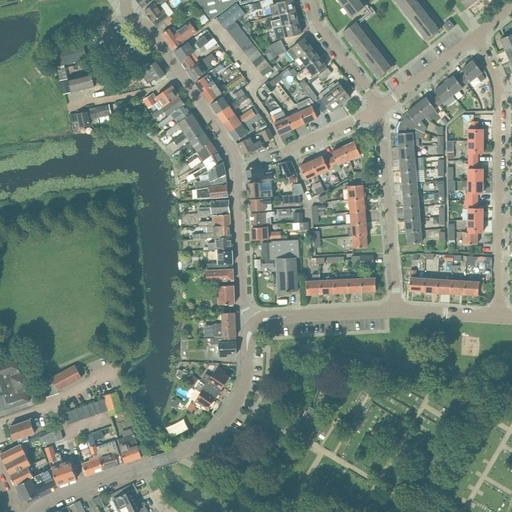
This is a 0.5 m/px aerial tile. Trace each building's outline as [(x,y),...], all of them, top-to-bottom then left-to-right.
[(156,27),(164,21),(169,17),(174,13),(165,2),(163,0),(155,0),(153,2),(154,4),(144,11),(156,27)] [(240,5),(261,0),(196,0),(212,20),(236,2),(239,1),(240,5)] [(277,3),(273,4),(274,5),(269,6),(270,10),(278,8),(280,15),(296,11),(292,0),(287,0),(283,1),(277,2),(277,3)] [(338,0),(340,2),(341,1),(344,5),(343,6),(348,13),(349,12),(352,16),(351,17),(366,5),(362,0),(360,2),(358,0),(338,0)] [(395,0),(400,6),(401,5),(404,9),(403,9),(408,16),(409,15),(412,19),(411,20),(416,27),(417,26),(420,30),(419,31),(425,38),(426,40),(437,31),(439,30),(441,28),(439,25),(437,27),(432,21),(435,19),(431,14),(428,16),(424,11),(426,9),(422,4),(420,6),(416,0),(415,0),(395,0)] [(226,30),(236,22),(235,21),(244,14),(236,4),(218,19),(226,30)] [(368,20),(376,13),(371,7),(363,13),(368,20)] [(283,26),(298,23),(296,11),(280,15),(281,19),(271,21),(273,28),(283,26)] [(201,26),(209,20),(203,12),(195,18),(201,26)] [(455,16),(452,20),(457,24),(461,20),(455,16)] [(358,20),(343,32),(343,33),(344,32),(345,34),(345,35),(350,41),(351,41),(354,44),(353,45),(358,52),(360,51),(362,55),(361,56),(367,63),(368,62),(371,66),(370,67),(375,73),(376,72),(379,76),(378,77),(378,78),(384,73),(386,72),(393,66),(390,61),(387,63),(383,57),(385,55),(381,50),(379,52),(375,47),(377,45),(373,40),(371,42),(366,36),(369,34),(365,29),(362,31),(358,25),(360,24),(358,20)] [(450,30),(454,26),(449,20),(445,23),(450,30)] [(171,28),(170,29),(162,35),(167,42),(172,50),(180,44),(189,38),(197,32),(196,31),(190,22),(181,28),(174,33),(171,28)] [(230,35),(240,28),(236,22),(226,30),(230,35)] [(245,31),(252,26),(249,22),(242,27),(245,31)] [(286,38),(291,36),(301,34),(298,23),(283,26),(273,28),(276,40),(286,38)] [(234,40),(243,32),(240,28),(230,35),(234,40)] [(237,44),(247,37),(243,32),(234,40),(237,44)] [(511,33),(500,39),(505,50),(511,47),(511,33)] [(208,42),(205,36),(196,43),(191,47),(188,42),(184,45),(174,52),(180,61),(204,45),(208,42)] [(241,49),(251,42),(247,37),(237,44),(241,49)] [(299,57),(312,48),(304,38),(292,47),(287,52),(294,61),(299,57)] [(78,44),(77,40),(69,42),(69,46),(52,51),(57,67),(87,58),(82,43),(78,44)] [(266,54),(273,51),(283,45),(281,40),(280,40),(270,45),(263,48),(266,54)] [(245,54),(254,46),(251,42),(241,49),(245,54)] [(225,54),(230,50),(225,44),(220,48),(225,54)] [(187,70),(199,62),(196,58),(201,54),(207,50),(204,45),(180,61),(187,70)] [(275,56),(286,51),(283,45),(273,51),(275,56)] [(248,58),(258,51),(254,46),(245,54),(248,58)] [(306,67),(319,57),(312,48),(299,57),(306,67)] [(252,63),(262,56),(258,51),(248,58),(252,63)] [(194,80),(202,75),(212,67),(209,62),(215,58),(212,53),(199,62),(187,70),(194,80)] [(256,68),(265,60),(262,56),(252,63),(256,68)] [(314,76),(318,73),(326,66),(319,57),(306,67),(314,76)] [(259,72),(269,65),(265,60),(256,68),(259,72)] [(461,77),(467,84),(476,78),(477,77),(481,82),(485,78),(481,73),(482,72),(473,60),(461,69),(465,74),(461,77)] [(156,82),(165,75),(156,61),(140,72),(148,84),(155,79),(156,82)] [(202,92),(215,83),(211,78),(216,75),(215,73),(223,68),(220,63),(207,73),(208,74),(196,83),(202,92)] [(263,77),(272,70),(269,65),(259,72),(263,77)] [(289,71),(287,68),(274,79),(277,83),(290,73),(289,71)] [(321,81),(332,73),(328,68),(318,76),(321,81)] [(70,78),(68,79),(71,93),(95,86),(91,73),(70,78)] [(226,93),(245,79),(245,78),(240,73),(225,84),(221,86),(218,82),(215,83),(202,92),(209,102),(225,91),(226,93)] [(355,76),(351,78),(355,86),(359,84),(355,76)] [(457,80),(454,76),(444,83),(453,95),(467,84),(461,77),(457,80)] [(315,92),(320,89),(314,78),(308,82),(315,92)] [(272,87),(277,83),(274,79),(268,83),(272,87)] [(269,94),(274,90),(272,87),(268,83),(268,82),(262,86),(269,94)] [(350,97),(338,82),(335,84),(334,83),(327,88),(340,105),(350,97)] [(438,106),(453,95),(444,83),(434,91),(437,95),(433,98),(438,106)] [(313,102),(318,98),(314,93),(307,84),(302,88),(309,97),(313,102)] [(155,104),(158,110),(179,95),(172,86),(154,99),(151,95),(143,100),(149,108),(155,104)] [(331,112),(340,105),(327,88),(318,95),(325,104),(331,112)] [(239,99),(245,94),(242,89),(235,94),(239,99)] [(223,123),(235,115),(232,111),(238,107),(237,106),(248,99),(245,94),(239,99),(229,106),(217,114),(223,123)] [(168,116),(185,104),(179,95),(158,110),(152,114),(155,118),(165,111),(168,116)] [(217,114),(229,106),(222,96),(219,99),(211,105),(217,114)] [(430,101),(426,97),(416,105),(425,116),(438,106),(433,98),(430,101)] [(178,123),(191,113),(185,104),(168,116),(159,123),(162,127),(174,118),(178,123)] [(109,105),(89,109),(92,124),(99,123),(98,118),(100,117),(101,123),(109,121),(108,115),(111,115),(109,105)] [(425,132),(427,128),(420,119),(425,116),(416,105),(407,112),(407,113),(403,115),(400,122),(425,132)] [(305,124),(317,118),(312,106),(299,112),(305,124)] [(259,112),(256,109),(255,107),(252,109),(251,109),(240,117),(241,119),(239,121),(235,115),(223,123),(230,133),(249,119),(258,113),(259,112)] [(80,127),(90,124),(89,121),(87,111),(77,114),(80,127)] [(286,117),(283,111),(273,116),(276,122),(274,123),(275,126),(280,135),(292,130),(287,117),(286,117)] [(292,130),(305,124),(299,112),(287,117),(292,130)] [(185,133),(198,123),(191,113),(178,123),(167,131),(170,135),(181,127),(185,133)] [(443,127),(447,123),(444,118),(439,122),(443,127)] [(236,141),(244,136),(248,133),(247,133),(254,129),(251,124),(252,123),(249,119),(230,133),(236,141)] [(399,147),(414,146),(419,146),(418,138),(422,138),(425,132),(400,122),(397,128),(398,133),(397,133),(399,147)] [(191,142),(204,132),(198,123),(185,133),(174,141),(177,145),(187,138),(191,142)] [(483,141),(483,129),(478,129),(478,123),(471,123),(471,129),(468,129),(468,141),(483,141)] [(266,142),(273,138),(269,128),(261,132),(266,142)] [(197,151),(211,142),(204,132),(191,142),(180,150),(183,154),(194,146),(197,151)] [(253,143),(250,137),(237,144),(243,155),(246,153),(248,156),(253,153),(254,154),(266,147),(262,139),(253,143)] [(349,160),(351,159),(360,155),(354,141),(343,146),(349,160)] [(483,153),(483,141),(468,141),(468,154),(469,154),(469,161),(478,161),(478,153),(483,153)] [(197,151),(186,160),(189,164),(200,156),(204,161),(218,152),(217,151),(211,142),(197,151)] [(336,172),(341,170),(339,165),(349,160),(343,146),(332,152),(334,157),(329,159),(332,165),(336,172)] [(400,160),(415,158),(414,146),(399,147),(400,160)] [(195,179),(208,171),(223,162),(223,161),(218,152),(204,161),(206,166),(193,174),(195,179)] [(325,161),(322,156),(311,161),(317,175),(333,168),(335,173),(336,172),(332,165),(329,159),(325,161)] [(416,167),(415,158),(400,160),(401,172),(416,170),(420,170),(420,166),(416,167)] [(283,162),(281,162),(287,178),(298,176),(295,169),(292,162),(291,161),(283,162)] [(306,180),(317,175),(311,161),(300,166),(306,180)] [(483,180),(483,168),(477,168),(478,161),(469,161),(468,169),(467,180),(483,180)] [(197,189),(210,187),(227,184),(227,177),(223,162),(208,171),(210,181),(195,183),(197,189)] [(263,174),(262,166),(257,166),(257,167),(246,168),(248,180),(259,178),(259,181),(272,179),(272,173),(263,174)] [(453,176),(453,168),(448,168),(448,180),(453,180),(457,179),(457,176),(453,176)] [(402,184),(417,182),(416,170),(401,172),(402,184)] [(467,193),(465,193),(465,201),(477,201),(477,193),(483,193),(483,180),(467,180),(467,181),(467,187),(467,193)] [(260,190),(259,182),(249,183),(250,197),(260,197),(273,196),(272,190),(260,190)] [(403,196),(418,194),(417,182),(402,184),(403,196)] [(227,184),(210,187),(197,189),(198,199),(219,197),(229,196),(227,184)] [(293,195),(300,195),(300,194),(305,194),(301,184),(292,185),(293,195)] [(349,199),(364,197),(363,185),(348,186),(349,199)] [(317,195),(325,192),(322,186),(315,190),(317,195)] [(321,203),(329,200),(326,194),(318,198),(321,203)] [(404,208),(419,207),(418,194),(403,196),(404,208)] [(300,203),(300,195),(293,195),(282,195),(283,204),(300,203)] [(350,211),(365,210),(364,197),(349,199),(350,211)] [(251,211),(261,211),(265,211),(264,204),(271,203),(271,198),(264,199),(260,199),(250,199),(251,211)] [(199,214),(220,213),(230,212),(229,201),(212,202),(212,209),(199,210),(199,214)] [(483,220),(483,208),(477,208),(477,201),(465,201),(465,208),(467,208),(467,220),(483,220)] [(318,212),(318,210),(326,209),(325,205),(311,206),(312,216),(318,216),(324,215),(324,211),(318,212)] [(405,220),(420,219),(419,207),(404,208),(405,220)] [(351,224),(366,223),(365,210),(350,211),(351,224)] [(251,225),(261,225),(271,224),(271,217),(275,217),(275,212),(267,212),(261,213),(251,213),(251,225)] [(293,213),(294,222),(303,222),(303,213),(293,213)] [(200,227),(207,227),(214,227),(231,225),(230,214),(213,215),(214,221),(200,222),(200,227)] [(406,232),(407,232),(421,231),(420,219),(405,220),(406,232)] [(483,233),(483,220),(467,220),(467,233),(477,233),(483,233)] [(300,231),(309,230),(309,222),(299,223),(300,231)] [(352,237),(366,235),(367,235),(366,223),(351,224),(352,237)] [(193,239),(201,239),(215,238),(231,237),(231,225),(214,227),(207,227),(207,233),(193,234),(193,239)] [(268,233),(268,227),(262,227),(252,228),(252,240),(262,240),(269,239),(281,238),(281,232),(272,232),(272,233),(268,233)] [(408,244),(418,243),(422,242),(421,231),(407,232),(408,244)] [(477,233),(467,233),(463,233),(463,244),(477,244),(477,233)] [(353,248),(357,248),(367,247),(366,235),(352,237),(353,248)] [(209,250),(222,249),(232,248),(231,237),(215,238),(215,243),(208,244),(209,250)] [(297,281),(296,258),(300,258),(299,240),(287,240),(282,240),(271,241),(271,242),(262,243),(263,259),(262,259),(262,268),(273,267),(273,268),(277,268),(278,292),(297,291),(297,281)] [(207,264),(207,271),(233,270),(232,250),(222,251),(218,251),(218,252),(216,253),(216,257),(218,257),(218,263),(207,264)] [(360,266),(364,266),(374,265),(373,255),(360,256),(360,262),(360,266)] [(474,272),(474,261),(465,261),(465,271),(474,272)] [(206,281),(217,281),(233,280),(233,270),(207,271),(206,271),(206,281)] [(423,292),(424,278),(415,278),(416,270),(411,270),(409,291),(423,292)] [(307,295),(321,294),(320,280),(320,275),(312,275),(312,281),(306,281),(306,285),(307,295)] [(334,293),(348,293),(347,275),(340,275),(340,279),(334,280),(334,293)] [(355,279),(355,275),(347,275),(348,293),(362,292),(361,278),(355,279)] [(362,292),(376,291),(375,278),(361,278),(362,292)] [(437,293),(438,279),(424,278),(423,292),(437,293)] [(450,294),(451,280),(438,279),(437,293),(450,294)] [(219,305),(224,304),(234,304),(233,280),(217,281),(218,294),(215,294),(213,295),(212,298),(213,303),(215,304),(219,305)] [(321,294),(334,293),(334,280),(320,280),(321,294)] [(464,294),(465,281),(451,280),(450,294),(464,294)] [(483,289),(483,282),(465,281),(464,294),(478,295),(478,289),(483,289)] [(223,337),(236,337),(235,312),(222,313),(223,324),(213,325),(214,337),(223,337)] [(223,338),(206,339),(207,345),(211,345),(212,346),(214,347),(214,349),(214,352),(212,352),(212,357),(219,357),(228,356),(228,354),(236,354),(237,354),(236,337),(223,337),(223,338)] [(20,374),(15,360),(0,365),(0,398),(4,410),(30,401),(25,388),(29,386),(24,372),(20,374)] [(57,390),(58,390),(81,378),(75,366),(52,378),(51,378),(57,390)] [(229,378),(224,374),(225,372),(218,367),(211,378),(205,374),(200,381),(219,393),(229,378)] [(57,390),(51,378),(38,382),(39,388),(43,398),(59,393),(58,390),(57,390)] [(214,401),(219,393),(200,381),(196,388),(201,392),(201,393),(214,401)] [(110,416),(123,412),(117,392),(104,396),(105,399),(104,399),(110,416)] [(208,409),(214,401),(201,393),(200,394),(194,402),(202,407),(203,406),(208,409)] [(172,399),(170,405),(177,407),(179,402),(174,400),(175,398),(173,398),(172,399)] [(104,400),(99,402),(103,413),(108,411),(104,400)] [(99,402),(93,404),(97,415),(103,413),(99,402)] [(192,413),(196,406),(191,403),(187,409),(192,413)] [(93,404),(87,406),(91,417),(97,415),(93,404)] [(87,406),(82,408),(86,419),(91,417),(87,406)] [(321,413),(310,406),(307,412),(305,411),(294,429),(295,429),(308,438),(320,420),(317,418),(321,413)] [(82,408),(76,410),(80,421),(86,419),(82,408)] [(76,410),(71,412),(75,423),(80,421),(76,410)] [(71,412),(65,414),(69,425),(75,423),(71,412)] [(19,445),(24,442),(29,441),(27,435),(35,433),(30,419),(10,427),(14,440),(17,439),(19,445)] [(185,423),(169,432),(173,437),(188,428),(185,423)] [(50,432),(39,437),(43,445),(63,438),(60,428),(50,432)] [(95,442),(103,440),(100,431),(92,433),(95,442)] [(92,434),(87,436),(93,454),(93,453),(98,452),(96,446),(92,434)] [(124,463),(141,457),(137,446),(133,434),(118,439),(120,445),(119,445),(121,453),(124,463)] [(109,442),(108,439),(105,441),(105,443),(96,446),(98,452),(99,456),(104,470),(123,463),(115,440),(109,442)] [(24,442),(19,445),(0,454),(10,474),(28,466),(31,464),(26,452),(28,451),(24,442)] [(53,469),(58,485),(77,479),(70,460),(63,463),(59,452),(55,454),(52,446),(45,448),(53,469)] [(104,470),(99,456),(89,459),(90,461),(82,464),(86,476),(104,470)] [(47,458),(46,457),(41,460),(32,465),(31,464),(28,466),(10,474),(16,486),(31,479),(34,477),(31,471),(48,463),(47,458)] [(58,485),(53,469),(34,477),(31,479),(16,486),(19,494),(22,492),(26,500),(58,485)] [(118,510),(136,501),(133,496),(139,493),(134,483),(111,494),(115,503),(118,510)] [(106,492),(100,495),(105,504),(111,501),(106,492)] [(83,511),(85,511),(80,501),(74,503),(78,511),(83,511)] [(138,505),(136,501),(118,510),(119,511),(148,511),(143,502),(138,505)]
